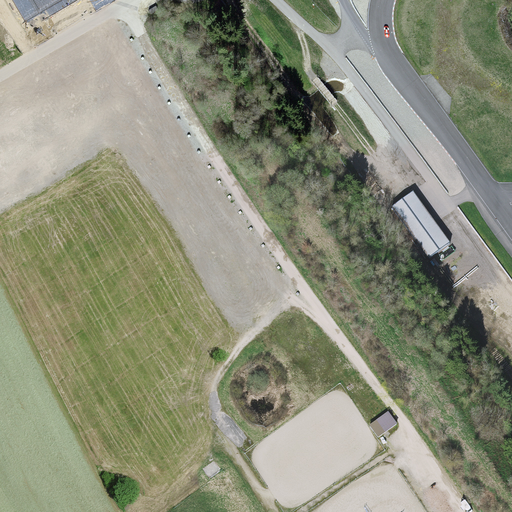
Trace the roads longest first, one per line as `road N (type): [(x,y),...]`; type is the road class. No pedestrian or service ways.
road 1 (residential): [(121,6),(221,167),(461,511)]
road 2 (track): [(319,38),(511,298)]
road 3 (track): [(346,151),(511,378)]
road 4 (track): [(231,0),(346,151),(376,156)]
road 5 (track): [(295,17),(306,69),(376,156),(398,144)]
road 6 (residential): [(0,76),(121,6)]
